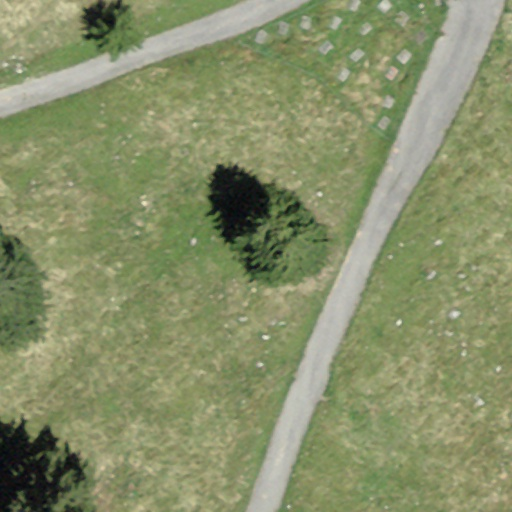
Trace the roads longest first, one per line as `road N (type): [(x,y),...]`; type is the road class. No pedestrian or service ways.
road 1 (track): [(267,511),(400,178),(478,20),(475,0)]
road 2 (track): [(274,0),(0,95)]
